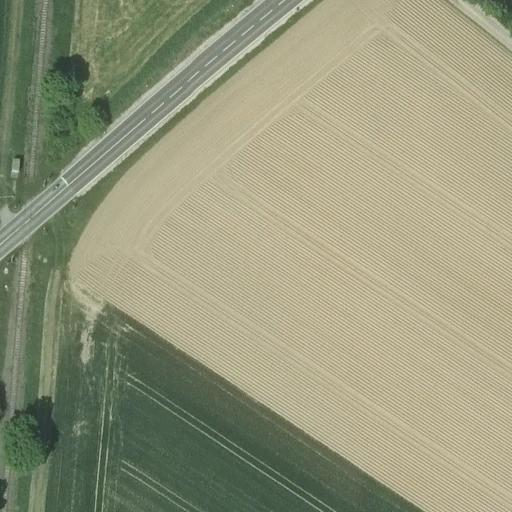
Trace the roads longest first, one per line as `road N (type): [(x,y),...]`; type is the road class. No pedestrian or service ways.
road 1 (secondary): [(0,249),(285,0)]
road 2 (track): [(42,213),(51,224),(32,511)]
road 3 (track): [(18,0),(2,202),(12,238)]
